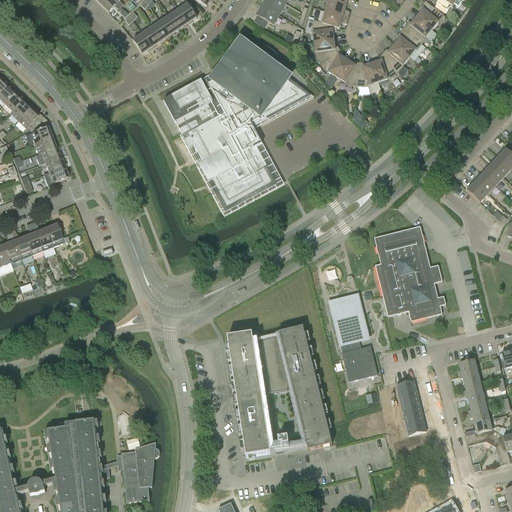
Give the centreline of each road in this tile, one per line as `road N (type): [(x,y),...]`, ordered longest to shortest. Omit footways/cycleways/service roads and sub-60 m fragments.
road 1 (residential): [(511,113),(445,180),(446,197),(469,219),(477,247),(511,261)]
road 2 (residential): [(172,311),(190,467),(184,511)]
road 3 (tertiary): [(388,181),(466,104),(511,43)]
road 4 (residential): [(478,486),(465,477),(436,360)]
road 5 (residential): [(139,84),(215,33),(245,0)]
road 6 (residential): [(413,0),(363,53),(350,45),(361,0)]
road 7 (tertiary): [(287,251),(342,227),(388,181)]
road 8 (tertiary): [(388,181),(287,251)]
